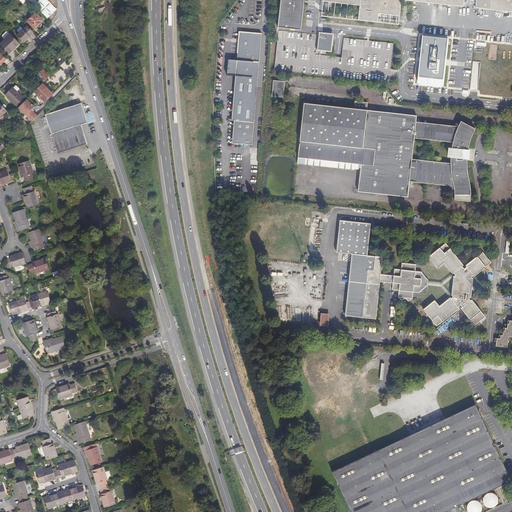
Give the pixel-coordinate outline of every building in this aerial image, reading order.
[(47,0),(40,0),(34,6),(48,20),(57,10),(47,0)] [(280,0),(278,28),(301,30),(303,0),(280,0)] [(511,0),(322,0),(323,1),(360,5),(359,18),(378,20),(378,13),(395,15),(397,13),(398,0),(418,0),(462,5),(462,0),(477,0),(477,7),(511,10),(511,0)] [(40,21),(32,12),(24,20),(32,29),(37,24),(40,21)] [(27,37),(31,32),(25,26),(20,30),(17,33),(15,36),(21,42),(27,37)] [(259,33),(238,32),(232,120),(234,120),(232,143),(252,144),(259,33)] [(331,35),(320,34),(318,49),(329,50),(331,48),(332,37),(331,35)] [(17,45),(10,37),(0,46),(8,54),(13,49),(17,45)] [(450,43),(423,40),(418,83),(445,86),(449,58),(445,58),(446,49),(449,49),(450,43)] [(56,68),(64,60),(60,56),(56,60),(52,64),(56,68)] [(39,78),(34,83),(37,86),(48,76),(41,69),(35,74),(39,78)] [(283,82),(278,81),(277,95),(287,96),(288,84),(283,84),(283,82)] [(36,89),(33,92),(43,102),(51,95),(40,84),(36,89)] [(14,106),(22,99),(11,88),(6,93),(3,96),(14,106)] [(18,108),(31,121),(36,116),(32,112),(31,111),(32,110),(34,107),(26,100),(18,108)] [(366,186),(362,186),(361,193),(411,198),(413,183),(456,188),(457,201),(473,202),(472,183),(471,175),(470,168),(470,161),(471,154),(472,148),(473,141),(476,135),(477,131),(464,123),(461,128),(419,123),(420,117),(371,112),(371,103),(359,102),(358,110),(308,104),(302,159),(358,165),(364,165),(364,172),(367,172),(366,186)] [(88,123),(81,103),(45,115),(58,153),(87,144),(81,125),(88,123)] [(358,165),(302,159),(301,164),(358,170),(358,165)] [(29,161),(18,164),(23,177),(24,177),(26,182),(34,180),(32,174),(34,174),(29,161)] [(8,170),(0,172),(0,185),(6,184),(5,183),(8,182),(11,181),(8,170)] [(31,186),(23,189),(25,194),(24,195),(28,208),(39,204),(35,191),(33,192),(31,186)] [(30,228),(25,209),(14,213),(19,228),(17,228),(18,231),(30,228)] [(383,257),(367,255),(371,223),(340,220),(336,252),(352,254),(360,254),(354,316),(376,318),(380,282),(393,283),(392,289),(399,290),(398,296),(402,300),(405,297),(407,301),(409,301),(412,298),(413,292),(420,292),(427,287),(427,285),(428,280),(421,272),(415,271),(416,264),(402,263),(401,270),(395,269),(394,276),(381,274),(383,257)] [(29,233),(34,247),(32,248),(33,251),(45,247),(39,229),(29,233)] [(445,243),(429,256),(438,267),(443,263),(452,274),(453,273),(455,275),(453,277),(451,294),(452,298),(449,298),(439,306),(434,300),(424,309),(437,326),(458,308),(458,307),(460,305),(462,307),(461,308),(475,325),(485,316),(471,300),(469,298),(470,297),(473,278),(472,277),(473,275),(475,276),(491,262),(482,252),(465,265),(466,266),(464,268),(462,266),(463,265),(445,243)] [(26,263),(23,252),(10,257),(11,258),(8,259),(10,267),(13,266),(14,267),(26,263)] [(360,254),(352,254),(345,315),(354,316),(360,254)] [(49,269),(46,258),(33,262),(33,264),(27,266),(30,273),(36,272),(36,273),(49,269)] [(442,282),(428,280),(427,285),(441,287),(449,298),(452,298),(451,294),(443,285),(453,277),(455,275),(453,273),(452,274),(442,282)] [(6,275),(0,277),(0,287),(2,294),(13,291),(9,278),(8,279),(6,275)] [(26,299),(9,304),(12,314),(16,313),(19,312),(19,313),(23,312),(22,311),(29,309),(29,310),(36,308),(35,307),(41,305),(42,306),(45,305),(45,304),(48,303),(51,302),(48,291),(31,297),(33,301),(27,302),(26,299)] [(55,311),(48,314),(49,317),(47,318),(51,330),(62,327),(58,314),(56,315),(55,311)] [(330,314),(321,313),(320,325),(328,326),(330,314)] [(511,319),(508,320),(507,327),(503,328),(503,334),(501,335),(499,335),(498,336),(498,338),(495,338),(495,342),(495,346),(508,347),(508,345),(511,345),(511,340),(511,319)] [(38,333),(34,320),(23,323),(27,336),(29,336),(31,341),(38,339),(37,333),(38,333)] [(47,340),(43,341),(47,353),(50,353),(50,352),(66,348),(63,337),(47,342),(47,340)] [(3,356),(0,357),(0,368),(7,366),(7,367),(10,366),(6,354),(3,355),(3,356)] [(314,366),(337,423),(361,413),(338,356),(314,366)] [(56,388),(60,399),(73,394),(73,393),(78,391),(75,383),(70,385),(70,384),(56,388)] [(23,418),(24,419),(34,416),(33,413),(32,410),(33,410),(31,402),(30,403),(29,400),(28,397),(17,400),(22,414),(23,418)] [(332,472),(351,511),(443,511),(511,480),(475,404),(374,452),(371,453),(332,472)] [(65,411),(64,408),(52,412),(53,415),(55,415),(59,430),(70,426),(65,411)] [(79,443),(92,440),(86,421),(75,424),(80,439),(78,440),(79,443)] [(50,439),(42,441),(44,446),(43,447),(47,460),(58,456),(54,444),(52,444),(50,439)] [(10,450),(0,452),(0,462),(1,464),(13,460),(13,459),(19,457),(20,458),(32,454),(29,443),(16,447),(17,449),(10,451),(10,450)] [(92,465),(102,462),(96,444),(84,448),(85,450),(87,450),(92,465)] [(52,467),(36,472),(40,483),(43,482),(46,481),(46,482),(50,481),(49,480),(56,478),(56,479),(62,477),(62,476),(68,474),(69,475),(72,474),(72,472),(75,471),(78,470),(75,460),(59,465),(60,469),(54,471),(52,467)] [(101,494),(105,507),(116,504),(111,491),(110,491),(106,480),(108,480),(104,467),(93,470),(97,483),(99,483),(102,494),(101,494)] [(24,481),(13,484),(17,496),(19,496),(21,502),(19,503),(22,511),(34,511),(30,500),(28,500),(26,494),(28,493),(24,481)] [(48,497),(45,498),(48,509),(64,503),(70,500),(70,501),(86,496),(82,486),(80,487),(76,488),(76,487),(73,488),(73,489),(67,491),(66,490),(60,492),(60,493),(54,495),(54,494),(51,495),(51,496),(48,497)] [(490,492),(487,493),(485,494),(483,497),(482,500),(483,503),(484,505),(486,507),(489,508),(492,508),(496,506),(498,504),(499,501),(498,498),(497,495),(496,494),(493,492),(490,492)] [(474,499),(471,500),(468,503),(466,506),(467,510),(467,511),(481,511),(482,508),(482,505),(480,502),(477,500),(474,499)]
